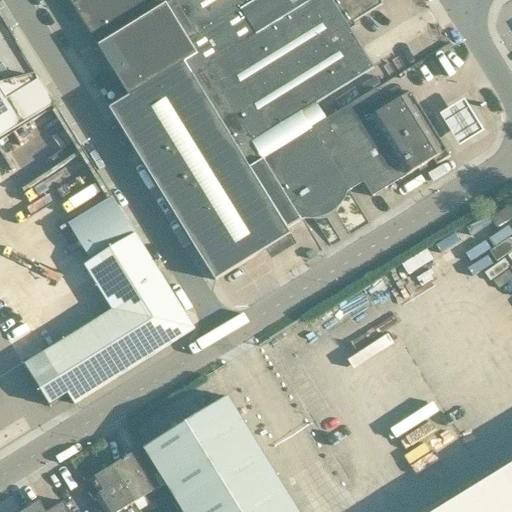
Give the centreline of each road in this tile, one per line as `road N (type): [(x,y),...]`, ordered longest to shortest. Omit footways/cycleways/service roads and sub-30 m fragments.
road 1 (unclassified): [(226,338),(13,0)]
road 2 (tertiary): [(226,338),(511,163)]
road 3 (tertiary): [(0,476),(226,338)]
